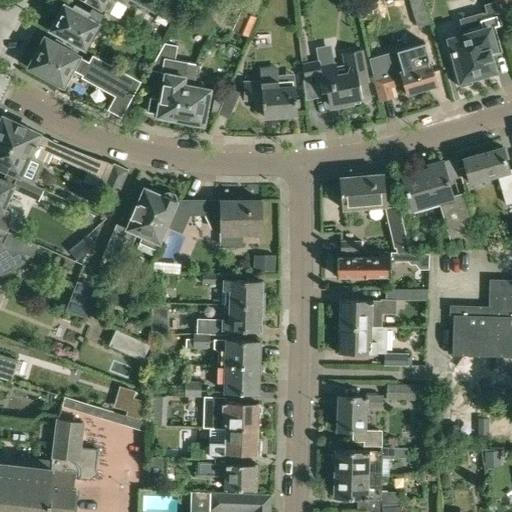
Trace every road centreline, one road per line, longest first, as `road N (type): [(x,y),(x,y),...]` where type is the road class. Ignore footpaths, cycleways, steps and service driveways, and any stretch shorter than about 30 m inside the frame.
road 1 (residential): [(295,511),(302,162)]
road 2 (residential): [(302,162),(224,162),(142,149),(0,84)]
road 3 (residential): [(302,162),(511,111)]
